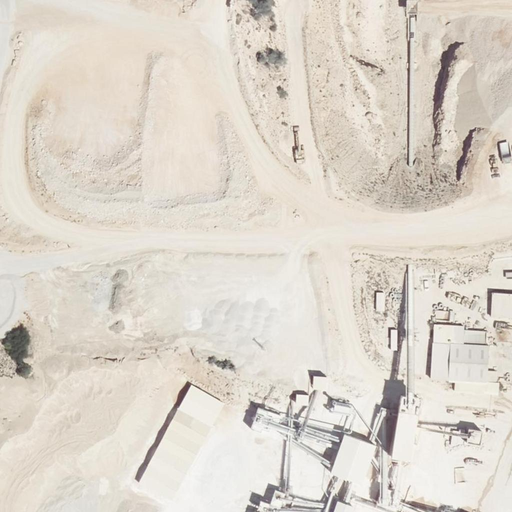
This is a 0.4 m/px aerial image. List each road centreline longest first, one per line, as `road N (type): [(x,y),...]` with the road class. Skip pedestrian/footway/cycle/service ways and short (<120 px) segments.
road 1 (track): [(0,269),(149,249),(336,238),(450,243),(511,230)]
road 2 (track): [(219,0),(218,88),(253,153),(290,191),(387,239)]
road 3 (track): [(0,34),(213,50)]
